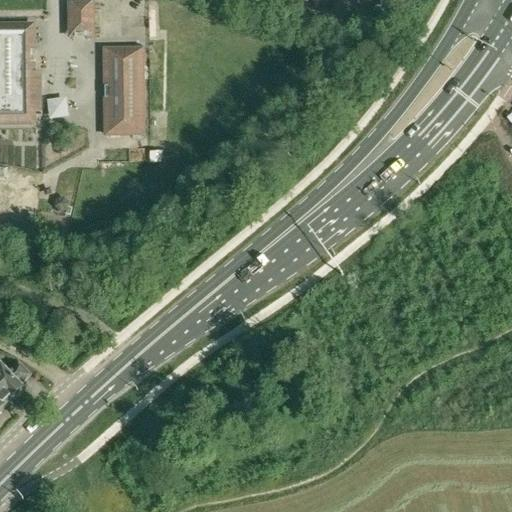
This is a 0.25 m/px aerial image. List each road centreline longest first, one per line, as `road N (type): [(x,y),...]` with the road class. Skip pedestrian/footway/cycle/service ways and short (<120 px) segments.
road 1 (primary): [(0,483),(343,192)]
road 2 (primary): [(475,2),(343,192)]
road 3 (primary): [(343,192),(414,149),(494,47)]
